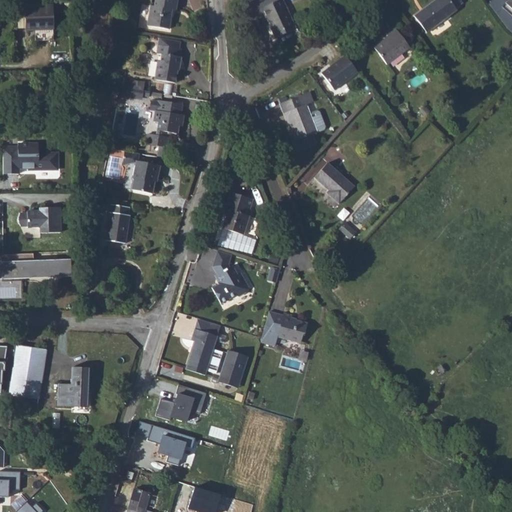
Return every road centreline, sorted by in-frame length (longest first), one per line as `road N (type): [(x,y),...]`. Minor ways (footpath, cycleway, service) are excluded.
road 1 (residential): [(225,94),(161,328)]
road 2 (residential): [(225,94),(249,123),(311,280)]
road 3 (residential): [(98,511),(161,328)]
road 4 (residential): [(225,94),(268,82),(367,0)]
road 5 (residential): [(161,328),(0,316)]
